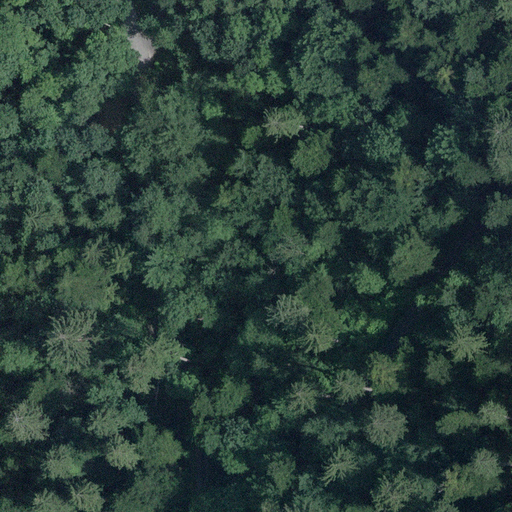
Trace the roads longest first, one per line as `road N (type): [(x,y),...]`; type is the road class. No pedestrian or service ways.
road 1 (track): [(151,0),(218,324),(216,511)]
road 2 (track): [(511,260),(260,511)]
